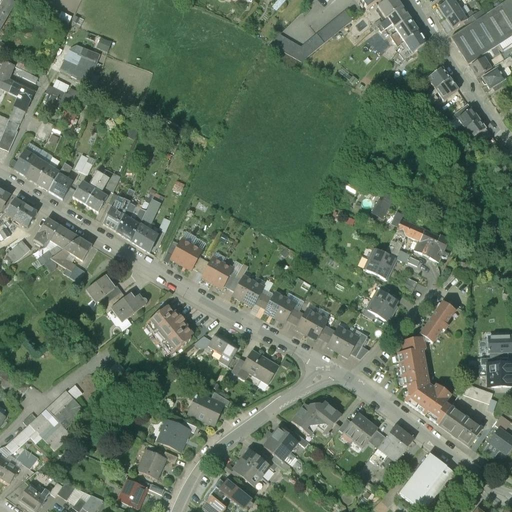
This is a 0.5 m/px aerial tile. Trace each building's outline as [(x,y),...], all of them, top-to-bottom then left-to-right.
[(276,11),(283,0),(282,0),(277,0),(272,8),(276,11)] [(359,0),(366,11),(380,0),(359,0)] [(392,15),(402,9),(396,0),(388,0),(377,8),(385,20),(387,19),(392,15)] [(438,9),(446,20),(460,10),(456,4),(461,0),(447,0),(449,2),(438,9)] [(491,51),(499,46),(511,36),(511,2),(510,0),(507,0),(485,16),(478,20),(467,28),(459,34),(450,39),(468,66),(476,61),(491,51)] [(5,3),(0,10),(0,31),(14,8),(5,3)] [(387,19),(396,33),(397,32),(395,29),(409,19),(402,9),(392,15),(387,19)] [(460,10),(446,20),(453,30),(464,23),(467,28),(478,20),(485,16),(481,10),(478,12),(475,12),(473,13),(471,11),(464,15),(460,10)] [(340,16),(347,26),(352,22),(345,12),(340,16)] [(342,29),(347,26),(340,16),(335,20),(342,29)] [(390,37),(398,49),(399,47),(401,47),(404,44),(419,33),(409,19),(395,29),(397,32),(396,33),(393,35),(390,37)] [(340,31),(342,29),(335,20),(330,24),(337,33),(338,33),(340,31)] [(332,37),(337,33),(330,24),(325,28),(332,37)] [(343,29),(342,29),(340,31),(344,36),(347,33),(346,32),(347,32),(348,30),(351,27),(350,26),(347,28),(345,28),(344,30),(343,29)] [(331,39),(332,37),(325,28),(320,32),(328,41),(331,39)] [(323,45),(328,41),(320,32),(315,36),(323,45)] [(417,51),(426,45),(419,33),(404,44),(401,47),(404,51),(399,55),(395,62),(401,66),(403,62),(417,51)] [(269,46),(278,50),(284,39),(279,36),(269,46)] [(318,50),(323,45),(315,36),(310,40),(318,50)] [(99,38),(95,48),(106,53),(110,42),(99,38)] [(278,50),(283,53),(290,42),(284,39),(278,50)] [(313,54),(318,50),(310,40),(305,44),(313,54)] [(283,53),(289,56),(295,45),(290,42),(283,53)] [(308,58),(313,54),(305,44),(301,48),(308,58)] [(101,57),(75,45),(70,55),(82,61),(74,80),(97,90),(105,72),(96,69),(101,57)] [(301,63),(308,58),(301,48),(295,45),(289,56),(301,63)] [(499,52),(502,51),(499,46),(491,51),(493,55),(494,56),(500,53),(499,52)] [(82,61),(70,55),(66,65),(65,64),(60,74),(74,80),(82,61)] [(505,61),(501,55),(494,59),(489,62),(490,64),(489,65),(485,58),(469,68),(476,80),(494,68),(505,61)] [(496,92),(503,87),(501,84),(506,81),(500,73),(511,65),(511,55),(505,61),(494,68),(496,70),(481,80),(489,92),(494,88),(496,92)] [(17,63),(14,69),(29,76),(32,71),(17,63)] [(0,72),(0,76),(9,80),(12,74),(14,69),(3,64),(2,68),(0,72)] [(29,76),(14,69),(12,74),(27,81),(29,76)] [(427,80),(430,85),(435,92),(450,81),(442,70),(427,80)] [(0,76),(0,96),(1,97),(3,93),(8,95),(13,85),(8,83),(9,80),(0,76)] [(439,98),(443,103),(458,92),(450,81),(435,92),(434,92),(428,98),(421,106),(429,114),(434,108),(432,106),(437,100),(434,97),(437,95),(439,98)] [(71,87),(58,82),(55,89),(52,87),(48,97),(50,98),(47,105),(62,111),(71,87)] [(34,94),(13,85),(8,95),(18,100),(6,129),(16,134),(34,94)] [(457,136),(478,121),(467,105),(454,115),(458,120),(457,120),(462,127),(460,128),(459,127),(454,131),(457,136)] [(65,113),(60,125),(71,129),(72,127),(74,128),(78,119),(65,113)] [(478,145),(481,143),(490,136),(478,121),(457,136),(460,141),(465,138),(465,136),(465,135),(467,133),(472,140),(476,138),(479,142),(476,143),(478,145)] [(44,128),(38,143),(51,149),(57,133),(44,128)] [(16,134),(6,129),(0,141),(0,151),(8,155),(18,134),(16,134)] [(13,172),(25,179),(36,162),(38,159),(26,152),(13,172)] [(37,186),(47,169),(48,169),(36,162),(25,179),(37,186)] [(81,175),(86,165),(79,162),(74,172),(81,175)] [(92,168),(86,165),(81,175),(87,179),(92,168)] [(71,171),(64,167),(61,174),(59,177),(49,194),(62,203),(72,186),(64,181),(65,181),(71,171)] [(37,187),(49,194),(59,177),(47,169),(37,186),(37,187)] [(82,185),(72,200),(86,208),(103,179),(102,178),(98,175),(89,189),(82,185)] [(105,193),(113,196),(120,180),(114,177),(105,193)] [(109,182),(103,179),(86,208),(98,216),(107,201),(100,197),(109,182)] [(124,203),(129,205),(134,194),(129,192),(124,203)] [(394,201),(381,192),(369,213),(381,221),(394,201)] [(0,193),(0,213),(9,199),(0,193)] [(116,205),(118,200),(113,196),(108,207),(113,210),(116,205)] [(151,203),(169,211),(172,205),(155,196),(151,203)] [(23,207),(14,202),(5,217),(14,222),(23,207)] [(115,235),(128,208),(129,205),(124,203),(123,203),(121,207),(117,216),(112,212),(110,211),(102,228),(115,235)] [(143,221),(139,228),(145,232),(148,226),(150,227),(157,213),(159,213),(158,216),(169,221),(170,218),(167,216),(169,211),(151,203),(148,210),(145,215),(143,221)] [(113,210),(112,212),(117,216),(121,207),(116,205),(113,210)] [(23,207),(14,222),(27,231),(37,216),(23,207)] [(139,228),(143,221),(138,219),(136,223),(137,226),(136,227),(127,221),(129,220),(133,210),(130,209),(128,208),(115,235),(132,245),(139,228)] [(50,244),(59,229),(47,222),(33,243),(43,249),(47,242),(50,244)] [(418,244),(413,253),(422,257),(426,248),(433,251),(429,261),(438,265),(449,242),(439,238),(438,239),(401,222),(396,234),(405,238),(418,244)] [(139,228),(132,245),(149,256),(157,239),(145,232),(139,228)] [(92,249),(59,229),(50,244),(58,249),(50,254),(54,260),(51,262),(56,266),(61,269),(65,263),(69,256),(82,264),(92,249)] [(6,232),(0,235),(0,236),(4,242),(10,239),(6,232)] [(396,234),(394,237),(403,242),(405,238),(396,234)] [(385,257),(397,262),(405,266),(406,264),(408,258),(398,254),(403,242),(394,237),(385,257)] [(172,259),(170,262),(181,268),(192,248),(181,242),(178,247),(172,259)] [(14,266),(18,263),(30,253),(22,244),(10,254),(9,252),(6,254),(7,255),(6,256),(7,257),(14,266)] [(172,244),(166,256),(172,259),(178,247),(172,244)] [(202,254),(192,248),(181,268),(191,274),(192,272),(198,260),(202,254)] [(373,251),(368,261),(392,273),(397,262),(385,257),(373,251)] [(44,267),(51,262),(54,260),(50,254),(37,263),(42,269),(44,267)] [(408,258),(406,264),(417,269),(419,264),(408,258)] [(204,263),(198,260),(192,272),(197,275),(204,263)] [(212,261),(209,266),(203,277),(201,280),(211,286),(222,266),(212,261)] [(368,261),(363,272),(387,283),(392,273),(368,261)] [(48,271),(56,266),(51,262),(44,267),(48,271)] [(84,275),(65,263),(61,269),(66,272),(62,277),(77,286),(84,275)] [(209,266),(204,263),(197,275),(203,277),(209,266)] [(222,266),(211,286),(222,292),(223,289),(231,276),(233,272),(222,266)] [(448,276),(438,286),(443,291),(459,274),(455,270),(450,275),(447,271),(445,273),(448,276)] [(231,276),(223,289),(228,292),(235,281),(236,279),(231,276)] [(105,279),(86,293),(95,306),(102,301),(114,292),(113,291),(110,287),(111,286),(105,279)] [(242,279),(240,284),(233,295),(232,299),(242,305),(253,285),(242,279)] [(404,279),(399,290),(412,296),(417,285),(404,279)] [(235,281),(228,292),(233,295),(240,284),(235,281)] [(263,291),(253,285),(242,305),(253,310),(255,307),(263,292),(263,291)] [(376,292),(386,298),(389,292),(379,286),(376,292)] [(117,289),(113,291),(114,292),(102,301),(106,307),(121,295),(117,289)] [(268,295),(263,292),(255,307),(260,310),(266,299),(268,295)] [(370,302),(394,315),(397,309),(395,308),(398,304),(386,298),(376,292),(370,302)] [(121,295),(106,307),(102,309),(107,316),(111,312),(125,300),(121,295)] [(275,296),(271,302),(265,313),(263,315),(274,321),(285,301),(275,296)] [(111,312),(117,320),(121,316),(126,322),(146,308),(146,306),(147,305),(146,304),(146,303),(144,302),(143,302),(142,302),(139,298),(134,302),(130,297),(125,300),(111,312)] [(266,299),(260,310),(265,313),(271,302),(266,299)] [(285,301),(274,321),(284,327),(286,323),(295,308),(295,307),(285,301)] [(370,302),(365,312),(374,318),(386,324),(388,320),(390,321),(394,315),(370,302)] [(408,397),(403,403),(438,428),(451,410),(445,406),(451,398),(436,387),(433,390),(429,387),(422,353),(425,352),(424,345),(429,344),(432,346),(442,332),(444,334),(448,329),(445,327),(455,313),(452,311),(451,305),(445,306),(442,304),(419,337),(422,339),(422,341),(401,344),(403,356),(397,357),(403,389),(406,389),(408,397)] [(300,311),(295,308),(286,323),(292,326),(298,315),(300,311)] [(168,309),(146,326),(154,336),(153,337),(163,349),(164,349),(171,358),(191,342),(189,340),(193,337),(188,330),(184,324),(181,319),(180,320),(175,314),(173,316),(168,309)] [(306,312),(303,318),(297,329),(295,332),(305,337),(316,318),(306,312)] [(374,318),(365,312),(364,312),(361,317),(371,323),(374,318)] [(303,318),(298,315),(292,326),(297,329),(303,318)] [(316,318),(305,337),(316,343),(318,340),(324,329),(327,324),(316,318)] [(324,329),(318,340),(323,343),(329,332),(324,329)] [(337,330),(335,335),(328,346),(326,349),(337,355),(348,335),(337,330)] [(329,332),(323,343),(328,346),(335,335),(329,332)] [(358,341),(348,335),(337,355),(347,361),(349,358),(358,341)] [(239,350),(216,336),(211,344),(208,350),(214,354),(215,353),(223,357),(218,365),(227,370),(239,350)] [(359,363),(368,354),(361,350),(367,340),(360,336),(358,341),(349,358),(359,363)] [(490,340),(488,340),(488,351),(488,353),(489,353),(489,354),(507,353),(511,353),(511,339),(509,339),(509,338),(490,338),(490,340)] [(193,347),(201,353),(208,350),(211,344),(203,339),(193,347)] [(245,365),(241,372),(241,373),(267,388),(279,369),(252,353),(245,365)] [(241,372),(245,365),(239,362),(231,375),(237,379),(241,373),(241,372)] [(125,373),(117,364),(108,372),(117,381),(125,373)] [(511,376),(511,374),(511,365),(498,366),(487,366),(487,367),(487,378),(511,376)] [(28,392),(0,371),(0,389),(20,403),(28,392)] [(511,388),(511,376),(487,378),(487,387),(492,389),(511,388)] [(465,385),(461,396),(489,406),(493,396),(465,385)] [(85,415),(66,394),(36,422),(32,417),(23,425),(28,430),(18,438),(24,445),(29,440),(36,447),(42,441),(54,454),(71,439),(65,433),(85,415)] [(229,405),(214,395),(210,403),(223,409),(226,410),(229,405)] [(195,402),(189,415),(197,418),(198,422),(212,428),(217,416),(219,417),(223,409),(210,403),(197,397),(196,400),(195,399),(194,402),(195,402)] [(304,408),(291,425),(310,440),(317,431),(326,438),(340,419),(324,406),(321,409),(319,408),(309,409),(308,411),(304,408)] [(451,410),(438,428),(469,450),(482,431),(451,410)] [(352,443),(367,425),(358,417),(351,425),(343,436),(352,443)] [(499,431),(504,434),(511,425),(501,418),(494,427),(499,431)] [(338,432),(343,436),(351,425),(346,422),(338,432)] [(166,424),(157,445),(180,455),(189,435),(190,434),(181,430),(166,424)] [(190,434),(189,435),(193,436),(196,430),(183,425),(181,430),(190,434)] [(377,432),(367,425),(352,443),(362,451),(368,444),(376,433),(377,432)] [(279,430),(273,437),(272,438),(274,439),(272,441),(290,455),(297,446),(298,445),(290,440),(279,430)] [(395,430),(386,441),(377,452),(369,462),(379,470),(380,470),(388,460),(395,466),(412,444),(395,430)] [(511,440),(504,434),(499,431),(489,444),(505,456),(511,447),(511,440)] [(376,433),(368,444),(377,452),(386,441),(376,433)] [(298,445),(297,446),(304,451),(308,446),(294,435),(290,440),(298,445)] [(6,450),(0,452),(0,472),(5,463),(24,445),(18,438),(6,450)] [(263,450),(274,459),(282,465),(288,469),(295,460),(290,455),(272,441),(271,443),(269,442),(268,443),(263,450)] [(24,453),(15,463),(30,473),(38,462),(24,453)] [(147,453),(137,474),(156,483),(161,474),(162,475),(162,473),(163,471),(164,469),(163,469),(166,463),(166,462),(162,460),(147,453)] [(245,459),(241,464),(261,479),(268,471),(269,470),(268,469),(258,461),(249,454),(248,455),(247,454),(245,454),(244,456),(244,459),(245,459)] [(166,462),(166,463),(174,467),(177,460),(165,455),(162,460),(166,462)] [(424,511),(453,475),(429,456),(398,496),(415,509),(418,511),(424,511)] [(262,457),(258,461),(268,469),(269,470),(268,471),(273,474),(277,469),(271,464),(262,457)] [(271,464),(277,469),(285,475),(289,470),(288,469),(282,465),(274,459),(271,464)] [(363,490),(379,470),(369,462),(353,482),(363,490)] [(19,472),(5,463),(0,472),(0,480),(10,487),(19,472)] [(234,472),(233,473),(241,480),(254,489),(261,480),(261,479),(241,464),(234,472)] [(233,473),(234,472),(228,467),(223,473),(237,484),(241,480),(233,473)] [(118,503),(117,504),(135,511),(137,511),(146,492),(127,483),(123,492),(123,491),(122,492),(124,493),(119,504),(118,503)] [(210,502),(201,511),(224,511),(220,508),(226,501),(238,511),(244,511),(252,504),(227,484),(218,494),(215,492),(208,500),(210,502)] [(55,500),(57,497),(62,490),(57,486),(53,491),(50,489),(46,494),(49,496),(55,500)] [(30,487),(19,503),(30,511),(38,511),(46,502),(46,501),(49,496),(46,494),(38,488),(36,491),(30,487)] [(62,490),(57,497),(67,504),(75,492),(64,487),(62,490)] [(151,487),(148,493),(161,498),(164,493),(151,487)] [(86,505),(81,511),(82,511),(96,511),(103,504),(91,499),(86,505)] [(80,500),(72,511),(73,511),(80,511),(81,511),(86,505),(80,500)]
